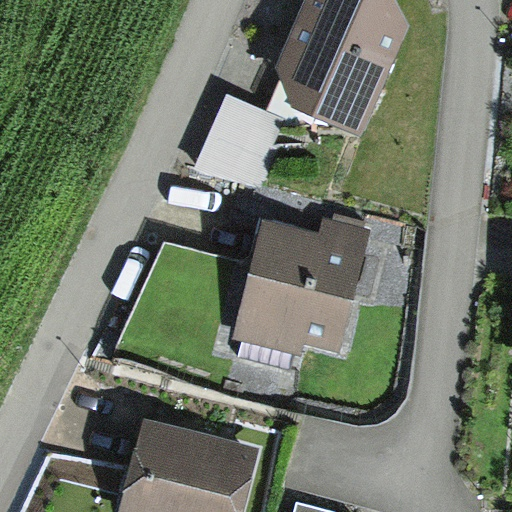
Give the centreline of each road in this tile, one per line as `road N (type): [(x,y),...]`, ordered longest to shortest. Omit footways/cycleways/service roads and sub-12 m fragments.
road 1 (residential): [(0,473),(214,0)]
road 2 (residential): [(464,0),(470,18),(414,509)]
